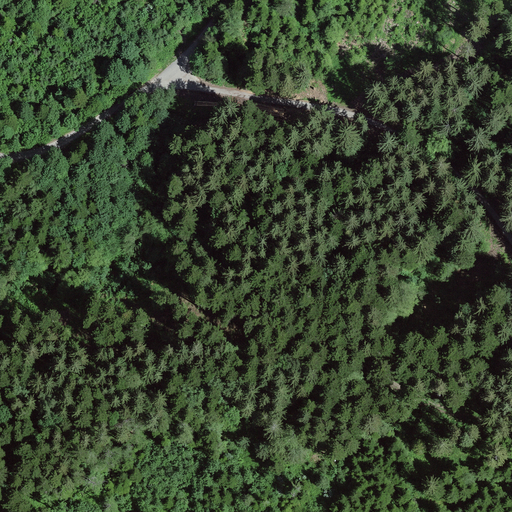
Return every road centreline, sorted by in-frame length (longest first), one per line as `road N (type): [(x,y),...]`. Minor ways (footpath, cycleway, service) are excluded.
road 1 (track): [(170,74),(207,90),(337,109),(387,125),(463,179),(511,237)]
road 2 (track): [(170,74),(31,157),(0,160)]
